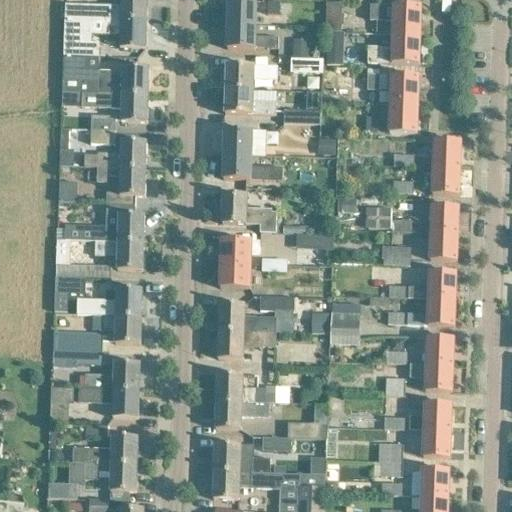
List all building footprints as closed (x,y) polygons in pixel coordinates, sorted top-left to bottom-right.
[(65,20),(147,23),(147,0),(123,0),(123,9),(66,7),(65,20)] [(228,28),(255,28),(256,4),(229,3),(228,28)] [(290,5),(268,4),(268,18),(290,19),(290,5)] [(393,38),(420,39),(421,9),(370,8),(370,23),(394,24),(393,38)] [(146,52),(147,23),(65,20),(64,57),(99,59),(100,45),(91,45),(92,36),(122,37),(122,51),(146,52)] [(335,39),(335,22),(321,22),(322,39),(335,39)] [(255,38),(255,28),(228,28),(228,52),(255,53),(255,52),(279,52),(279,39),(255,38)] [(419,68),(420,39),(393,38),(393,50),(369,49),(369,65),(392,65),(392,67),(419,68)] [(99,74),(99,59),(64,57),(63,95),(148,98),(149,71),(125,70),(124,83),(111,83),(112,75),(99,74)] [(324,64),(295,63),(291,63),(291,77),(324,77),(324,64)] [(226,93),(253,94),(253,83),(278,84),(279,70),(227,68),(226,93)] [(380,92),(380,77),(369,76),(368,92),(380,92)] [(392,108),(418,108),(419,79),(393,78),(392,108)] [(252,105),(253,94),(226,93),(226,117),(276,119),(277,106),(252,105)] [(147,126),(148,98),(63,95),(63,96),(83,96),(82,111),(123,112),(123,125),(147,126)] [(418,108),(392,108),(391,116),(391,134),(390,137),(397,137),(417,138),(418,108)] [(320,128),(321,115),(284,113),(284,127),(320,128)] [(378,133),(378,119),(366,118),(365,134),(378,135),(378,133)] [(91,134),(116,134),(116,120),(91,119),(91,134)] [(70,132),(61,132),(60,152),(69,153),(70,132)] [(224,158),(251,159),(252,135),(225,133),(224,158)] [(115,148),(116,134),(91,134),(91,147),(115,148)] [(70,157),(86,157),(86,143),(70,143),(70,157)] [(336,159),(336,143),(319,143),(318,158),(336,159)] [(97,170),(146,172),(147,145),(122,144),(121,156),(100,156),(100,159),(85,158),(84,169),(97,170)] [(433,171),(460,172),(461,145),(434,144),(433,171)] [(251,170),(251,159),(224,158),(223,183),(282,185),(283,172),(251,170)] [(413,170),(414,159),(395,159),(395,169),(413,170)] [(146,172),(97,170),(96,184),(99,184),(109,185),(110,179),(120,179),(120,196),(107,195),(107,199),(106,208),(136,209),(136,200),(145,200),(146,172)] [(460,198),(460,172),(433,171),(433,198),(460,198)] [(61,185),(60,206),(78,207),(78,186),(61,185)] [(413,196),(413,185),(394,185),(394,196),(413,196)] [(248,199),(246,199),(223,199),(222,227),(261,228),(260,236),(276,236),(277,216),(272,215),(272,213),(247,212),(248,199)] [(431,237),(458,238),(459,211),(432,210),(431,237)] [(368,211),(367,231),(393,232),(393,224),(393,212),(368,211)] [(78,231),(78,244),(97,244),(144,246),(145,218),(125,218),(120,218),(119,237),(107,237),(108,230),(97,230),(97,232),(78,231)] [(425,246),(425,221),(415,221),(415,246),(425,246)] [(411,236),(412,224),(393,224),(393,232),(392,235),(411,236)] [(284,229),(284,237),(297,237),(310,237),(310,229),(284,229)] [(457,264),(458,238),(431,237),(430,263),(457,264)] [(297,238),(297,252),(333,253),(333,239),(297,238)] [(260,244),(242,243),(222,243),(221,267),(251,268),(251,257),(260,258),(260,244)] [(70,244),(58,244),(57,244),(56,269),(69,269),(70,244)] [(143,274),(144,246),(97,244),(96,260),(119,260),(118,273),(143,274)] [(411,251),(382,250),(382,267),(410,269),(411,251)] [(276,275),(276,263),(264,263),(264,275),(276,275)] [(287,275),(288,263),(276,263),(276,275),(287,275)] [(333,271),(333,278),(370,280),(371,267),(333,266),(333,271)] [(250,292),(251,268),(221,267),(220,291),(250,292)] [(111,270),(69,269),(56,269),(56,280),(111,281),(111,270)] [(430,303),(456,303),(457,277),(431,276),(430,291),(391,290),(391,301),(430,302),(430,303)] [(86,282),(60,281),(59,297),(86,298),(86,282)] [(92,318),(142,320),(142,292),(117,291),(117,304),(77,302),(77,317),(92,318)] [(301,295),(300,312),(320,313),(321,296),(301,295)] [(369,310),(389,311),(390,300),(370,299),(369,310)] [(294,315),(294,301),(261,300),(260,314),(294,315)] [(455,330),(456,303),(430,303),(429,318),(390,317),(389,328),(455,330)] [(219,334),(276,336),(277,322),(245,321),(246,307),(220,307),(219,334)] [(334,332),(360,334),(360,317),(334,317),(334,332)] [(141,348),(142,320),(92,318),(92,333),(117,334),(116,347),(141,348)] [(359,348),(360,334),(334,332),(333,347),(359,348)] [(276,350),(276,336),(219,334),(218,362),(244,363),(244,349),(276,350)] [(54,354),(104,356),(104,337),(54,335),(54,354)] [(427,368),(453,369),(454,343),(428,342),(427,368)] [(273,351),(274,372),(309,372),(309,350),(273,351)] [(110,356),(104,356),(54,354),(53,367),(109,368),(110,356)] [(407,367),(407,356),(388,356),(388,367),(407,367)] [(84,392),(139,393),(140,366),(116,365),(116,378),(85,377),(84,392)] [(453,369),(427,368),(427,369),(410,368),(409,381),(426,382),(426,395),(452,396),(453,369)] [(217,405),(269,406),(289,407),(289,404),(289,392),(289,391),(276,390),(266,389),(266,392),(242,391),(243,378),(218,377),(217,405)] [(406,383),(386,382),(385,399),(405,400),(406,383)] [(74,404),(74,391),(52,391),(52,404),(70,404),(74,404)] [(138,422),(139,393),(84,392),(81,392),(80,406),(101,407),(102,401),(114,401),(114,421),(138,422)] [(269,420),(269,406),(217,405),(216,432),(241,433),(242,413),(255,413),(255,420),(269,420)] [(424,433),(424,434),(451,435),(452,408),(432,407),(425,407),(424,419),(410,419),(410,433),(424,433)] [(404,433),(404,422),(386,422),(386,433),(404,433)] [(288,442),(327,443),(328,428),(288,426),(288,442)] [(108,442),(109,429),(74,428),(74,429),(86,430),(85,440),(108,442)] [(450,462),(451,435),(424,434),(423,461),(450,462)] [(85,467),(137,468),(138,440),(113,439),(113,453),(73,452),(73,466),(85,467)] [(254,441),(253,453),(291,454),(291,442),(288,442),(254,441)] [(371,452),(372,443),(335,441),(335,450),(371,452)] [(215,447),(215,474),(270,476),(270,462),(253,461),(240,461),(241,448),(235,448),(215,447)] [(379,465),(403,466),(403,448),(379,447),(379,465)] [(403,466),(379,465),(374,465),(373,480),(402,481),(403,466)] [(136,496),(137,468),(85,467),(84,483),(99,483),(99,475),(112,475),(111,495),(136,496)] [(420,500),(448,501),(449,474),(421,473),(420,500)] [(270,476),(215,474),(214,503),(234,503),(240,503),(240,490),(253,491),(263,491),(283,491),(283,477),(283,476),(270,476)] [(283,476),(283,477),(283,491),(300,496),(299,511),(325,511),(326,492),(326,478),(283,476)] [(416,487),(408,486),(407,509),(415,509),(416,487)] [(78,488),(49,487),(49,502),(77,503),(78,488)] [(402,499),(403,488),(383,488),(383,498),(402,499)] [(8,496),(6,511),(23,511),(24,507),(18,507),(19,498),(8,496)] [(447,511),(448,501),(420,500),(419,511),(447,511)] [(108,511),(108,504),(90,503),(89,511),(108,511)]
